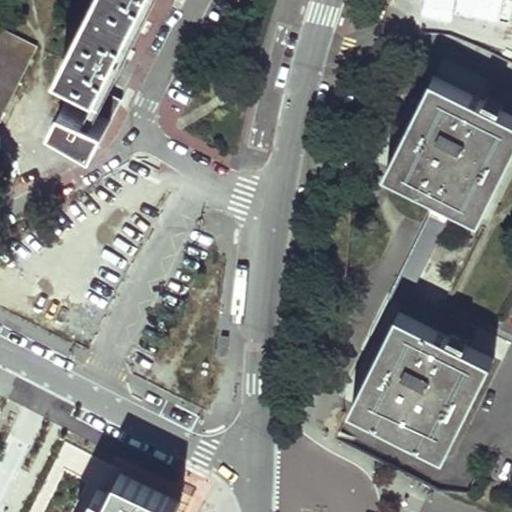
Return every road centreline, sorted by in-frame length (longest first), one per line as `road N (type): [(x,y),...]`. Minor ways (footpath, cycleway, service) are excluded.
road 1 (residential): [(326,0),(274,202),(255,472)]
road 2 (residential): [(49,370),(255,472)]
